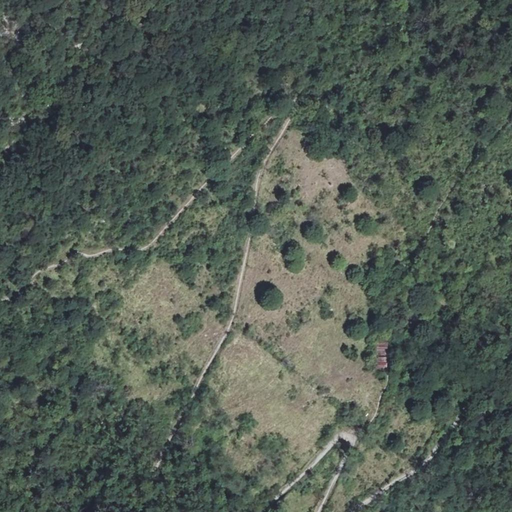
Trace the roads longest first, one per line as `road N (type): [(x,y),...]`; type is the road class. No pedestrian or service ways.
road 1 (track): [(511,346),(419,465),(355,511)]
road 2 (track): [(315,511),(353,441),(343,433),(259,511)]
